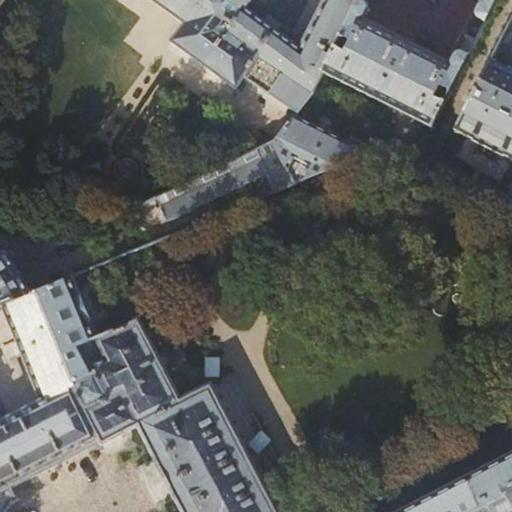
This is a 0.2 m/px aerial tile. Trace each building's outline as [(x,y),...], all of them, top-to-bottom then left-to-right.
[(233,86),(237,88),(239,85),(238,85),(244,76),(297,113),(315,92),(326,71),(361,0),(154,0),(185,22),(174,37),(173,37),(171,40),(173,43),(174,43),(175,42),(231,83),(233,85),(233,86)] [(368,3),(361,0),(326,71),(433,125),(477,38),(470,35),(462,50),(458,52),(455,55),(454,58),(454,62),(453,63),(363,18),(363,16),(367,14),(368,11),(369,8),(368,3)] [(484,0),(485,0),(485,1),(482,4),(480,6),(479,11),(479,13),(480,15),(486,19),(495,0),(484,0)] [(511,156),(511,70),(510,69),(511,67),(509,66),(508,68),(495,62),(496,60),(492,58),(456,129),(475,138),(475,139),(487,145),(505,154),(506,153),(511,156)] [(296,115),(272,141),(275,148),(293,184),(367,154),(370,146),(352,136),(349,142),(296,115)] [(371,153),(382,175),(401,167),(390,144),(371,153)] [(166,220),(265,173),(274,192),(293,184),(275,148),(258,156),(255,149),(156,199),(166,220)] [(0,306),(4,306),(33,293),(8,253),(0,251),(0,306)] [(277,511),(211,383),(180,399),(140,318),(98,336),(73,276),(33,293),(4,306),(38,393),(39,393),(42,399),(0,420),(0,511),(4,511),(6,509),(11,502),(18,497),(12,485),(95,443),(100,440),(102,443),(138,425),(183,511),(277,511)] [(511,511),(511,453),(397,511),(511,511)]
